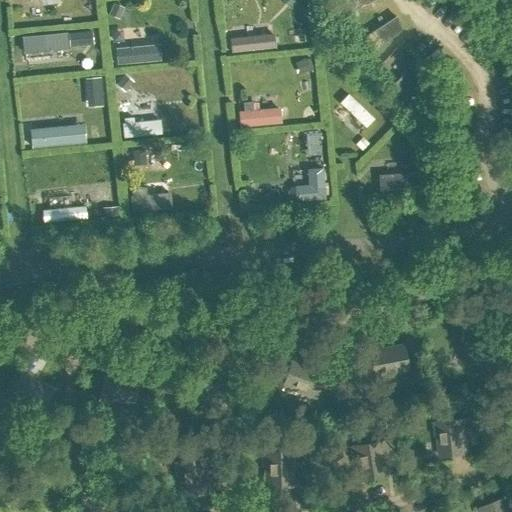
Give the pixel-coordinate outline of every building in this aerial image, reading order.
[(9,0),(10,11),(59,10),(58,0),(9,0)] [(373,41),(383,30),(351,0),(341,10),(373,41)] [(109,15),(120,19),(124,7),(114,3),(109,15)] [(85,33),(86,42),(95,41),(94,32),(85,33)] [(128,48),(143,47),(142,34),(127,35),(128,48)] [(407,74),(415,66),(386,36),(377,45),(407,74)] [(22,43),(24,65),(66,63),(64,41),(22,43)] [(161,51),(113,53),(114,71),(161,69),(161,51)] [(312,71),(307,58),(295,63),(300,76),(312,71)] [(117,83),(126,91),(134,82),(125,74),(117,83)] [(309,82),(295,85),(299,99),(312,95),(309,82)] [(134,105),(120,107),(122,120),(135,118),(134,105)] [(278,130),(278,112),(257,112),(257,107),(238,107),(237,130),(278,130)] [(28,142),(28,153),(83,154),(83,125),(21,125),(20,142),(28,142)] [(159,142),(159,125),(121,125),(121,142),(159,142)] [(355,147),(363,153),(373,142),(366,135),(355,147)] [(127,151),(127,166),(147,165),(146,150),(127,151)] [(83,208),(40,210),(41,226),(84,224),(83,208)] [(465,348),(463,362),(470,363),(489,366),(492,344),(497,345),(499,333),(463,328),(463,329),(461,341),(466,342),(465,348)] [(393,374),(407,371),(406,365),(403,346),(380,350),(379,345),(368,347),(375,382),(388,380),(387,375),(393,374)] [(281,390),(282,391),(294,395),(296,391),(301,392),(315,397),(317,390),(317,391),(324,372),(302,365),(304,360),(293,356),(281,390)] [(186,399),(199,402),(200,398),(206,399),(220,402),(222,396),(227,377),(204,371),(205,367),(194,364),(186,399)] [(106,366),(97,401),(111,405),(112,400),(118,401),(131,405),(133,398),(138,380),(116,374),(117,369),(106,366)] [(5,402),(6,403),(17,409),(19,404),(24,407),(25,407),(37,414),(40,408),(50,391),(29,380),(32,376),(22,370),(5,402)] [(471,409),(472,421),(481,421),(480,409),(471,409)] [(439,442),(441,456),(447,456),(467,454),(464,431),(469,430),(468,419),(432,423),(432,424),(434,437),(438,436),(439,442)] [(384,442),(349,448),(349,449),(351,461),(356,461),(357,466),(359,480),(366,479),(385,476),(381,454),(386,453),(384,442)] [(296,452),(260,453),(260,454),(260,467),(265,467),(265,473),(266,473),(266,487),(273,487),(292,487),(292,464),(296,464),(296,452)] [(208,492),(205,470),(210,469),(208,458),(173,463),(173,464),(175,477),(179,476),(180,482),(181,482),(183,496),(189,495),(208,492)] [(509,511),(505,499),(481,508),(482,511),(509,511)]
